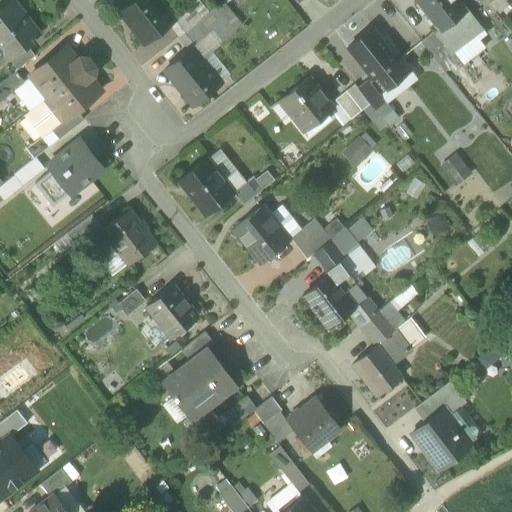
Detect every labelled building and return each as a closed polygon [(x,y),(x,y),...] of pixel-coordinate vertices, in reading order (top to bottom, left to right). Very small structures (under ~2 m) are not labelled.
[(0,48),(7,58),(9,60),(9,59),(27,46),(27,45),(24,41),(36,31),(12,0),(8,0),(0,6),(0,48)] [(133,26),(132,28),(144,43),(168,24),(174,20),(173,19),(158,0),(133,0),(121,10),(133,26)] [(168,24),(178,37),(200,19),(209,12),(198,0),(173,19),(174,20),(168,24)] [(439,29),(464,9),(462,8),(456,0),(418,0),(417,1),(437,26),(439,29)] [(487,0),(492,6),(497,12),(507,4),(508,4),(504,0),(487,0)] [(209,31),(191,46),(201,58),(241,24),(222,1),(209,12),(200,19),(208,30),(209,31)] [(469,66),(479,58),(477,55),(479,52),(480,49),(476,39),(473,35),(482,28),(464,6),(462,8),(464,9),(439,29),(437,26),(434,29),(458,60),(463,66),(467,63),(469,66)] [(133,26),(121,10),(119,12),(132,28),(133,26)] [(208,30),(200,19),(178,37),(187,49),(191,46),(209,31),(208,30)] [(373,79),(377,76),(400,57),(392,46),(389,49),(380,37),(372,27),(347,46),(372,77),(373,79)] [(487,35),(482,28),(473,35),(476,39),(480,49),(479,52),(477,55),(479,58),(487,35)] [(458,60),(434,29),(432,30),(433,31),(420,41),(444,72),(458,60)] [(383,35),(380,37),(389,49),(392,46),(383,35)] [(9,59),(17,69),(34,55),(27,46),(9,59)] [(42,92),(46,97),(91,61),(87,56),(78,55),(75,58),(65,46),(29,75),(30,77),(36,83),(34,86),(39,92),(42,92)] [(181,91),(192,105),(220,82),(201,58),(191,46),(187,49),(177,57),(177,58),(168,66),(185,87),(181,91)] [(409,68),(400,57),(377,76),(385,87),(409,68)] [(94,65),(91,61),(46,97),(61,115),(64,119),(77,109),(102,90),(91,76),(94,74),(94,65)] [(185,87),(168,66),(163,70),(181,91),(185,87)] [(409,68),(385,87),(378,92),(384,100),(386,102),(417,78),(409,68)] [(0,81),(0,100),(13,91),(24,82),(15,70),(0,81)] [(289,113),(303,131),(332,107),(308,76),(278,99),(289,113)] [(369,80),(378,92),(385,87),(377,76),(373,79),(372,77),(369,80)] [(13,91),(29,110),(46,97),(42,92),(39,92),(34,86),(36,83),(30,77),(24,82),(13,91)] [(487,102),(468,77),(458,85),(477,110),(487,102)] [(369,80),(358,88),(369,103),(374,108),(384,100),(378,92),(369,80)] [(350,118),(369,103),(358,88),(354,83),(334,99),(350,118)] [(41,137),(52,129),(49,124),(61,115),(46,97),(29,110),(23,114),(41,137)] [(269,107),(280,121),(289,113),(278,99),(269,107)] [(374,108),(387,124),(397,116),(386,102),(384,100),(374,108)] [(52,129),(59,137),(83,118),(77,109),(64,119),(61,115),(49,124),(52,129)] [(342,151),(355,165),(378,144),(364,130),(342,151)] [(69,192),(70,194),(72,193),(70,191),(87,178),(88,180),(90,179),(89,178),(101,169),(101,170),(103,169),(79,139),(78,140),(48,164),(48,163),(47,164),(51,170),(69,192)] [(455,151),(439,164),(455,184),(472,171),(455,151)] [(13,173),(22,185),(43,169),(34,157),(13,173)] [(193,200),(204,214),(232,192),(233,191),(232,191),(206,157),(177,180),(178,181),(179,180),(195,199),(193,200)] [(52,206),(69,192),(51,170),(34,183),(52,206)] [(255,180),(262,189),(273,179),(267,171),(255,180)] [(232,192),(242,204),(262,189),(255,180),(251,176),(232,191),(233,191),(232,192)] [(280,204),(268,214),(288,238),(289,237),(300,229),(280,204)] [(233,228),(259,261),(288,239),(288,238),(268,214),(262,205),(233,228)] [(102,230),(112,243),(127,263),(128,264),(155,243),(145,230),(147,229),(140,220),(138,221),(128,209),(102,230)] [(67,233),(75,243),(99,225),(91,214),(67,233)] [(361,214),(347,226),(358,239),(372,228),(361,214)] [(306,258),(312,253),(330,239),(322,229),(313,218),(300,229),(289,237),(306,258)] [(322,229),(330,239),(343,228),(336,219),(322,229)] [(343,228),(330,239),(312,253),(325,270),(343,256),(357,245),(343,228)] [(111,275),(127,263),(112,243),(96,256),(111,275)] [(359,278),(343,256),(325,270),(328,274),(329,273),(343,291),(352,283),(359,278)] [(328,326),(348,310),(354,305),(343,291),(329,273),(328,274),(302,294),(328,326)] [(144,304),(170,337),(197,316),(171,283),(144,304)] [(352,283),(343,291),(354,305),(348,310),(360,325),(375,312),(352,283)] [(387,302),(392,309),(415,289),(410,283),(387,302)] [(118,302),(125,311),(141,299),(134,289),(118,302)] [(359,325),(376,345),(403,322),(392,309),(387,302),(375,312),(360,325),(359,325)] [(403,322),(376,345),(390,363),(424,338),(409,318),(403,322)] [(181,349),(189,359),(207,345),(216,339),(208,328),(181,349)] [(164,379),(192,415),(236,382),(207,345),(189,359),(164,379)] [(401,377),(390,363),(376,345),(354,361),(364,374),(361,376),(376,395),(401,377)] [(351,363),(361,376),(364,374),(354,361),(351,363)] [(414,407),(425,422),(443,408),(448,414),(460,405),(465,401),(449,380),(414,407)] [(232,426),(252,410),(258,406),(247,392),(221,412),(232,426)] [(284,417),(307,447),(322,436),(324,438),(341,425),(316,393),(284,417)] [(270,396),(258,406),(252,410),(262,423),(280,408),(270,396)] [(460,405),(448,414),(459,429),(456,432),(467,446),(481,435),(480,433),(481,432),(460,405)] [(438,469),(467,446),(456,432),(459,429),(448,414),(443,408),(425,422),(411,433),(438,469)] [(0,441),(9,434),(10,435),(27,422),(16,409),(0,420),(0,441)] [(0,497),(36,469),(21,450),(10,435),(9,434),(0,441),(0,497)] [(309,450),(324,438),(322,436),(307,447),(309,450)] [(46,461),(31,442),(21,450),(36,469),(46,461)] [(267,452),(296,489),(306,481),(278,444),(267,452)] [(45,479),(52,487),(73,471),(66,463),(45,479)] [(220,493),(234,511),(239,511),(247,507),(230,485),(220,493)] [(71,511),(52,487),(27,507),(31,511),(71,511)] [(276,511),(314,511),(300,494),(276,511)]
